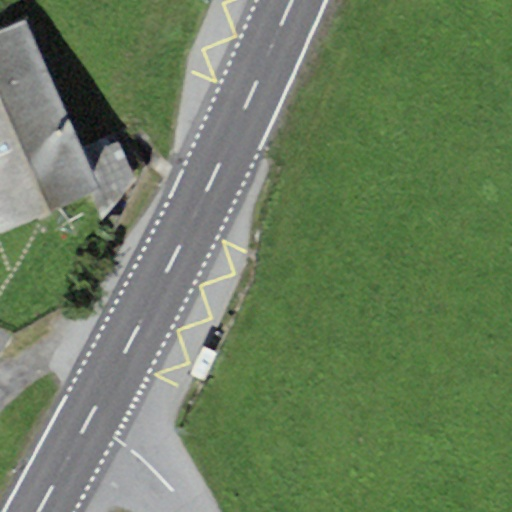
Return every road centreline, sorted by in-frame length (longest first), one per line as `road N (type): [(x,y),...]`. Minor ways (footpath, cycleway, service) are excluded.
road 1 (secondary): [(297,0),(93,416)]
road 2 (unclassified): [(93,416),(168,487),(182,511)]
